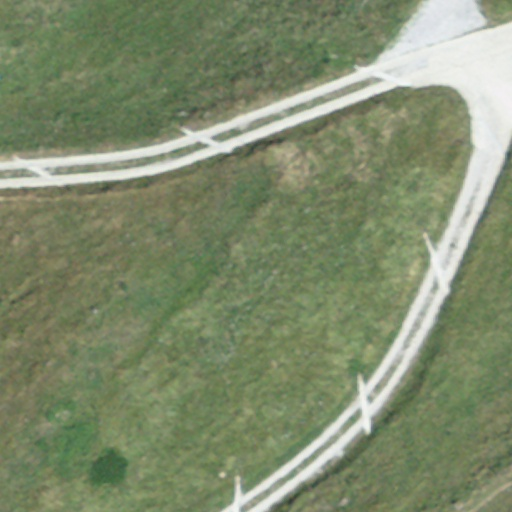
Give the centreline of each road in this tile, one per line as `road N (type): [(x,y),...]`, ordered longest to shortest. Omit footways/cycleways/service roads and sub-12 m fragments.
road 1 (track): [(0,173),(132,167),(511,34)]
road 2 (track): [(511,75),(439,292),(370,407),(251,511)]
